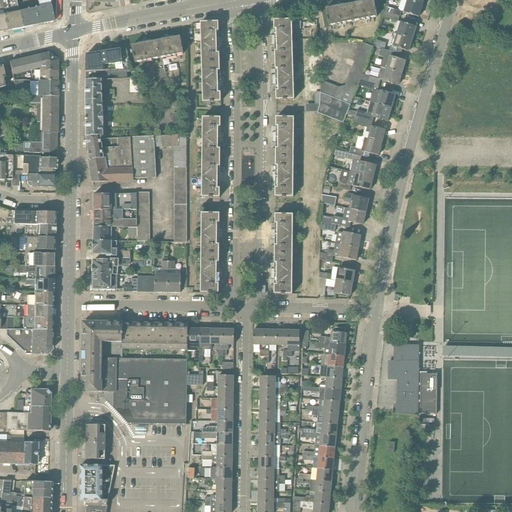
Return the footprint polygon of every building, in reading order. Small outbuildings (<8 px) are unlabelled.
[(7,32),(22,29),(19,12),(16,0),(1,0),(3,11),(7,32)] [(35,9),(38,26),(54,22),(53,19),(55,19),(56,0),(38,0),(40,8),(35,9)] [(350,5),(353,22),(377,17),(376,12),(377,12),(376,9),(375,9),(374,0),(350,5)] [(422,5),(407,0),(403,13),(418,18),(422,5)] [(329,26),(353,22),(350,5),(326,9),(327,18),(327,21),(328,21),(329,26)] [(386,7),(384,13),(399,17),(401,12),(386,7)] [(22,29),(38,26),(35,9),(19,12),(22,29)] [(398,22),(399,17),(384,13),(383,18),(397,23),(398,22)] [(495,20),(489,18),(484,33),(491,35),(495,20)] [(293,80),(293,60),(292,40),(292,20),(284,20),(281,20),(274,21),(274,29),(276,29),(277,40),(277,51),(275,52),(275,60),(275,68),(277,68),(278,80),(278,92),(276,92),(276,100),(283,100),(283,101),(287,100),(294,100),(293,80)] [(201,43),(202,63),(202,83),(203,103),(206,103),(206,107),(211,107),(210,103),(214,103),(214,102),(221,102),(221,93),(219,93),(218,82),(218,71),(220,71),(220,62),(219,54),(217,54),(217,42),(217,31),(219,31),(218,22),(212,23),(212,22),(208,22),(208,23),(201,23),(201,43)] [(394,34),(412,39),(416,27),(401,22),(401,23),(398,22),(397,23),(394,34)] [(412,39),(394,34),(390,46),(393,47),(408,52),(412,39)] [(156,42),(159,59),(183,54),(183,49),(182,46),(180,37),(156,42)] [(383,50),(384,50),(386,44),(376,41),(374,47),(381,49),(383,50)] [(135,63),(159,59),(156,42),(132,46),(134,55),(133,55),(134,58),(135,63)] [(360,48),(371,52),(373,47),(362,43),(360,48)] [(371,52),(360,48),(358,52),(369,57),(371,52)] [(98,72),(111,71),(126,70),(126,73),(127,72),(131,72),(126,49),(121,50),(110,51),(96,53),(86,55),(86,72),(98,72)] [(381,69),(401,75),(405,62),(389,57),(390,52),(384,50),(381,49),(378,57),(383,58),(380,67),(381,68),(381,69)] [(368,61),(369,57),(358,52),(356,57),(367,62),(368,61)] [(17,81),(57,82),(57,61),(48,54),(12,62),(17,81)] [(366,67),(367,62),(356,57),(354,62),(366,67)] [(57,98),(57,82),(17,81),(12,62),(9,63),(15,91),(15,97),(41,98),(57,98)] [(364,71),(366,67),(354,62),(352,67),(364,71)] [(362,75),(364,71),(352,67),(351,72),(362,76),(362,75)] [(382,81),(398,86),(401,75),(381,69),(377,79),(362,75),(362,76),(360,80),(368,83),(379,86),(381,80),(382,81)] [(86,72),(86,81),(102,80),(107,80),(107,78),(109,78),(109,76),(110,76),(110,75),(118,74),(118,80),(127,79),(127,72),(126,73),(126,70),(111,71),(98,72),(86,72)] [(360,80),(362,76),(351,72),(349,77),(360,81),(360,80)] [(347,81),(358,86),(360,81),(349,77),(347,81)] [(103,100),(102,80),(86,81),(85,101),(86,137),(87,137),(88,151),(103,149),(101,137),(104,137),(103,125),(104,125),(104,112),(103,112),(103,100)] [(358,86),(347,81),(345,86),(356,91),(358,86)] [(329,96),(333,85),(327,83),(323,94),(329,96)] [(371,103),(391,109),(395,96),(380,92),(380,91),(378,91),(379,86),(368,83),(367,89),(374,91),(371,103)] [(335,99),(339,88),(333,85),(329,96),(335,99)] [(339,88),(335,99),(350,105),(356,91),(345,86),(339,88)] [(348,112),(350,105),(335,99),(329,96),(323,94),(320,93),(320,105),(318,114),(343,124),(347,115),(348,112)] [(57,98),(41,98),(41,143),(32,143),(29,153),(55,153),(56,153),(57,134),(57,121),(57,98)] [(357,111),(356,115),(355,117),(358,118),(369,121),(370,116),(372,116),(372,117),(387,121),(391,109),(371,103),(368,114),(357,111)] [(218,189),(218,178),(218,166),(220,166),(220,158),(220,150),(218,150),(218,138),(218,127),(220,127),(221,118),(214,118),(214,117),(210,117),(210,118),(203,118),(202,138),(202,158),(202,178),(202,198),(209,198),(213,198),(220,198),(220,189),(218,189)] [(278,166),(277,178),(277,189),(275,189),(275,197),(282,198),(286,198),(293,198),(293,178),(293,158),(294,138),(294,118),(286,118),(286,117),(283,117),(283,118),(276,118),(276,126),(278,126),(278,138),(278,149),(276,149),(275,158),(275,166),(278,166)] [(362,138),(364,138),(382,143),(385,130),(371,127),(370,128),(367,127),(369,121),(358,118),(356,125),(365,127),(362,138)] [(186,135),(161,136),(162,147),(162,148),(174,147),(186,147),(186,135)] [(134,179),(156,178),(155,148),(154,137),(131,138),(106,140),(106,148),(103,149),(88,151),(89,159),(93,183),(112,183),(134,182),(134,179)] [(363,157),(364,152),(379,156),(382,143),(364,138),(361,150),(351,147),(349,153),(350,154),(361,156),(363,157)] [(350,154),(349,153),(333,150),(331,156),(348,160),(348,159),(350,154)] [(361,156),(350,154),(348,159),(353,160),(350,173),(373,178),(376,166),(360,162),(361,156)] [(12,175),(12,171),(12,156),(0,155),(0,180),(12,180),(12,175)] [(26,175),(54,176),(54,170),(56,170),(57,159),(40,158),(40,157),(23,156),(22,171),(12,171),(12,175),(19,175),(26,175)] [(339,181),(337,189),(349,191),(351,186),(370,191),(373,178),(350,173),(348,180),(342,178),(341,182),(339,181)] [(54,176),(26,175),(27,177),(26,183),(27,185),(28,186),(30,187),(31,187),(54,188),(54,185),(55,185),(55,184),(56,184),(56,183),(56,182),(55,182),(55,181),(54,181),(54,176)] [(94,211),(132,210),(131,194),(112,195),(94,195),(94,211)] [(349,209),(365,212),(368,199),(346,194),(344,202),(350,203),(349,209)] [(322,204),(335,206),(336,198),(322,195),(322,204)] [(0,235),(10,236),(12,225),(13,212),(0,206),(0,235)] [(350,228),(351,222),(363,225),(365,212),(349,209),(345,208),(342,219),(333,217),(333,219),(332,224),(336,225),(350,228)] [(112,228),(137,228),(137,224),(137,218),(137,211),(137,210),(132,210),(94,211),(94,228),(112,228)] [(12,225),(55,226),(55,213),(13,212),(12,225)] [(201,254),(201,274),(201,293),(208,293),(208,294),(212,294),(219,294),(219,285),(217,285),(217,274),(217,262),(219,262),(219,254),(219,245),(217,245),(217,234),(217,222),(220,222),(220,214),(213,214),(213,213),(209,213),(209,214),(202,214),(202,234),(201,254)] [(292,275),(292,255),(293,236),(293,215),(286,215),(286,214),(282,214),(282,215),(275,215),(275,223),(277,224),(277,235),(277,246),(275,246),(275,255),(274,263),(277,263),(276,275),(276,286),(274,286),(274,294),(281,295),(285,295),(292,295),(292,275)] [(332,224),(321,222),(320,230),(334,233),(336,225),(332,224)] [(36,238),(54,239),(55,226),(12,225),(10,236),(10,237),(32,238),(31,239),(36,239),(36,238)] [(94,242),(112,242),(112,228),(94,228),(94,242)] [(335,244),(358,249),(361,236),(343,233),(337,232),(335,244)] [(33,251),(54,251),(54,239),(36,238),(36,239),(31,239),(31,245),(33,245),(33,251)] [(107,256),(117,256),(117,242),(112,242),(94,242),(94,255),(107,255),(107,256)] [(320,253),(319,260),(332,262),(333,256),(339,258),(356,261),(358,249),(335,244),(333,251),(325,249),(325,254),(320,253)] [(25,266),(53,267),(54,254),(28,254),(28,264),(25,264),(25,266)] [(93,275),(117,275),(118,275),(118,266),(123,267),(123,266),(130,266),(130,259),(122,258),(118,258),(118,261),(109,260),(109,261),(94,261),(93,275)] [(155,293),(168,293),(168,262),(162,262),(162,269),(155,269),(155,274),(155,277),(155,293)] [(168,293),(181,293),(181,288),(187,289),(187,275),(181,275),(180,275),(181,269),(175,269),(175,262),(168,262),(168,293)] [(27,279),(53,280),(53,267),(25,266),(14,266),(14,273),(26,273),(26,275),(27,275),(27,279)] [(336,281),(352,284),(354,271),(338,268),(336,281)] [(117,275),(93,275),(93,288),(104,288),(104,290),(116,290),(117,275)] [(322,279),(319,278),(318,296),(325,296),(326,287),(334,288),(334,294),(350,296),(352,284),(336,281),(331,281),(322,279)] [(34,292),(53,293),(53,280),(27,279),(18,279),(18,282),(26,282),(26,286),(34,286),(34,292)] [(34,292),(1,292),(1,305),(52,306),(53,293),(34,292)] [(0,317),(13,318),(23,318),(52,318),(52,306),(1,305),(0,305),(0,317)] [(13,330),(13,318),(0,317),(0,329),(6,330),(13,330)] [(28,330),(52,331),(52,318),(23,318),(23,330),(28,330)] [(117,359),(117,344),(118,323),(83,322),(82,384),(91,393),(102,393),(102,359),(117,359)] [(123,323),(118,323),(117,344),(188,345),(188,329),(188,325),(123,324),(123,323)] [(194,351),(194,356),(199,356),(199,329),(188,329),(188,345),(188,351),(194,351)] [(200,364),(203,364),(203,350),(211,350),(211,345),(211,330),(199,329),(199,356),(199,364),(200,364)] [(6,336),(21,351),(25,354),(25,355),(47,355),(51,351),(52,331),(28,330),(23,330),(13,330),(6,330),(6,336)] [(218,357),(222,357),(222,350),(222,345),(223,330),(211,330),(211,345),(216,345),(216,350),(218,350),(218,357)] [(222,345),(234,345),(234,330),(223,330),(222,345)] [(253,345),(265,346),(265,331),(253,330),(253,345)] [(269,346),(276,346),(276,331),(265,331),(265,346),(269,346)] [(276,346),(281,346),(288,346),(288,331),(276,331),(276,346)] [(288,351),(287,358),(292,358),(292,352),(299,352),(299,347),(300,331),(288,331),(288,346),(288,351)] [(330,344),(345,345),(346,334),(331,332),(330,338),(326,338),(319,337),(319,343),(325,343),(330,344)] [(324,355),(344,357),(345,345),(330,344),(325,343),(319,343),(317,343),(317,348),(318,348),(318,349),(324,349),(324,350),(324,355)] [(395,414),(418,415),(419,346),(395,346),(395,362),(389,362),(389,379),(398,379),(398,405),(395,405),(395,414)] [(321,366),(343,368),(344,357),(324,355),(322,355),(321,366)] [(187,425),(187,419),(187,386),(187,376),(187,360),(117,359),(102,359),(102,393),(102,397),(129,424),(187,425)] [(326,378),(342,379),(343,368),(321,366),(320,377),(326,378)] [(187,376),(187,386),(203,386),(203,371),(198,371),(198,376),(187,376)] [(218,388),(233,388),(233,376),(218,375),(218,388)] [(260,388),(287,389),(287,385),(287,384),(281,384),(281,383),(276,383),(276,377),(260,377),(260,388)] [(319,385),(318,389),(340,391),(342,379),(326,378),(326,385),(319,385)] [(233,388),(218,388),(218,394),(217,399),(233,399),(233,388)] [(260,400),(275,400),(276,395),(280,395),(280,393),(287,393),(287,389),(260,388),(260,400)] [(319,400),(339,402),(340,391),(318,389),(303,388),(303,391),(320,393),(319,400)] [(37,408),(50,408),(50,394),(47,391),(30,390),(30,407),(37,407),(37,408)] [(233,399),(217,399),(217,411),(233,411),(233,399)] [(260,412),(286,412),(287,408),(280,408),(280,406),(280,400),(275,400),(260,400),(260,412)] [(306,411),(312,411),(338,414),(339,402),(319,400),(318,408),(306,406),(306,411)] [(30,407),(30,414),(27,414),(27,421),(50,421),(50,408),(37,408),(37,407),(30,407)] [(233,411),(217,411),(217,422),(233,422),(233,411)] [(317,423),(337,425),(338,414),(312,411),(312,416),(318,416),(317,423)] [(260,423),(280,423),(280,416),(286,416),(286,412),(260,412),(260,423)] [(49,432),(50,421),(27,421),(27,414),(8,413),(7,430),(49,432)] [(202,433),(232,434),(233,422),(217,422),(217,427),(207,427),(207,429),(202,429),(202,433)] [(259,435),(286,435),(286,431),(280,430),(280,423),(260,423),(259,435)] [(302,433),(336,437),(337,425),(317,423),(316,430),(302,429),(302,433)] [(86,448),(105,448),(106,426),(87,425),(86,448)] [(217,444),(232,445),(232,434),(202,433),(201,439),(217,439),(217,444)] [(314,446),(335,448),(336,437),(302,433),(301,438),(315,439),(314,446)] [(259,446),(280,446),(280,439),(288,439),(288,435),(286,435),(259,435),(259,446)] [(0,464),(37,466),(37,443),(23,443),(24,438),(10,437),(10,442),(0,441),(0,464)] [(201,456),(232,457),(232,445),(217,444),(212,444),(212,452),(201,452),(201,456)] [(285,458),(286,458),(286,454),(279,454),(280,446),(259,446),(259,458),(274,458),(279,458),(285,458)] [(307,457),(334,460),(335,448),(314,446),(314,453),(308,452),(303,452),(302,456),(307,457)] [(90,460),(105,460),(105,448),(86,448),(86,460),(90,460)] [(216,468),(232,468),(232,457),(201,456),(201,461),(212,461),(212,462),(216,463),(216,468)] [(312,469),(332,471),(334,460),(307,457),(307,461),(313,462),(312,469)] [(259,469),(274,469),(274,458),(259,458),(259,469)] [(107,506),(115,466),(110,466),(111,460),(105,460),(90,460),(90,466),(80,466),(80,502),(86,502),(86,506),(99,506),(107,506)] [(216,468),(211,468),(211,479),(232,479),(232,468),(216,468)] [(259,480),(285,481),(285,476),(279,476),(279,469),(274,469),(259,469),(259,480)] [(298,479),(311,481),(331,483),(332,471),(312,469),(311,476),(299,474),(298,479)] [(216,491),(231,490),(232,479),(211,479),(206,479),(206,484),(211,484),(211,486),(216,486),(216,491)] [(258,491),(274,492),(279,492),(279,485),(285,485),(285,481),(259,480),(258,491)] [(0,509),(0,511),(10,511),(13,493),(9,493),(11,481),(4,481),(0,509)] [(310,492),(330,494),(331,483),(311,481),(311,484),(310,489),(310,492)] [(23,498),(51,499),(51,483),(25,482),(23,495),(23,498)] [(205,502),(231,502),(231,490),(216,491),(216,496),(211,496),(211,498),(205,498),(205,502)] [(258,503),(274,504),(274,500),(274,492),(258,491),(258,503)] [(294,502),(329,505),(330,494),(310,492),(309,497),(306,496),(306,498),(294,497),(294,502)] [(31,511),(32,510),(22,508),(23,498),(23,495),(13,493),(10,511),(31,511)] [(31,511),(50,511),(51,499),(23,498),(22,508),(32,510),(31,511)] [(211,507),(210,511),(231,511),(231,502),(205,502),(205,507),(211,507)] [(313,511),(328,511),(329,505),(294,502),(293,511),(299,511),(300,508),(314,510),(313,511)] [(258,511),(272,511),(273,509),(283,510),(283,511),(290,511),(291,504),(289,504),(284,504),(278,504),(274,504),(258,503),(258,511)]
